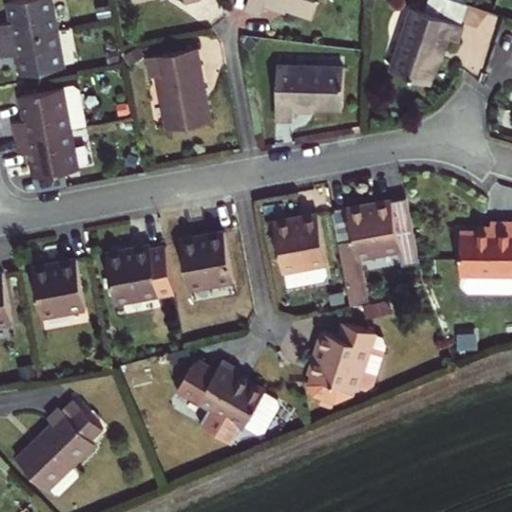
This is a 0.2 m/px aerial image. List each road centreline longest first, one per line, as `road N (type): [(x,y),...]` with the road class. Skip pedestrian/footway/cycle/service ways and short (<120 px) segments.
road 1 (residential): [(0,219),(234,175)]
road 2 (residential): [(254,171),(444,142)]
road 3 (residential): [(234,175),(263,326)]
road 4 (residential): [(254,171),(228,28)]
